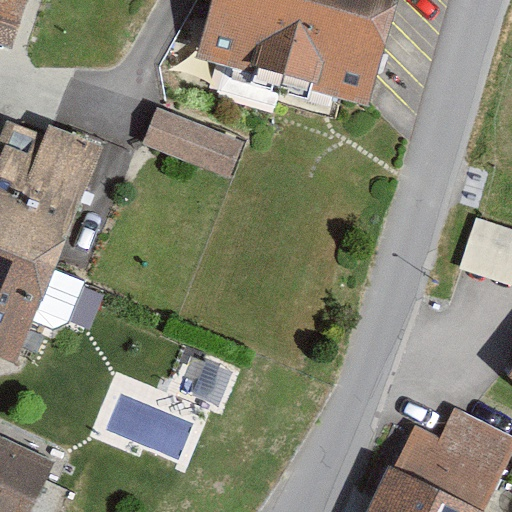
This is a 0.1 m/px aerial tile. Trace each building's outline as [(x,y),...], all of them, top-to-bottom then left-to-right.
[(26,0),(0,0),(0,43),(10,47),(26,0)] [(370,102),(396,0),(213,0),(199,58),(370,102)] [(245,142),(158,109),(145,142),(232,175),(245,142)] [(0,358),(15,364),(100,146),(52,127),(47,140),(8,125),(0,145),(0,144),(0,358)] [(463,261),(511,277),(511,222),(480,211),(463,261)] [(414,430),(374,511),(482,511),(484,508),(511,450),(511,440),(456,414),(442,444),(414,430)] [(28,511),(51,463),(0,439),(0,511),(28,511)]
